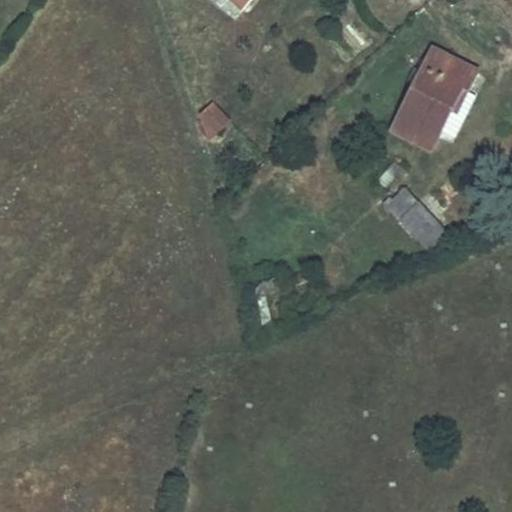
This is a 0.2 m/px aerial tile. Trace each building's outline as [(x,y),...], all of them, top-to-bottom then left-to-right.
[(228,0),(240,9),(247,0),(228,0)] [(433,47),(390,129),(429,149),(462,85),(469,88),(478,70),(433,47)] [(196,120),(214,141),(233,124),(215,103),(196,120)] [(406,187),(393,199),(407,213),(399,220),(421,243),(441,225),(406,187)] [(254,283),(246,294),(250,308),(259,304),(256,296),(303,279),(300,272),(269,283),(268,279),(254,283)]
